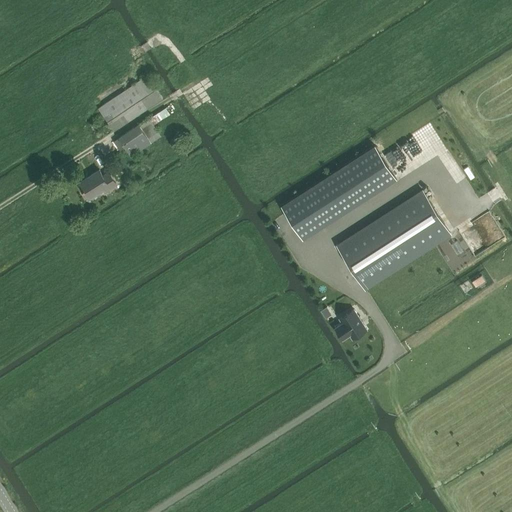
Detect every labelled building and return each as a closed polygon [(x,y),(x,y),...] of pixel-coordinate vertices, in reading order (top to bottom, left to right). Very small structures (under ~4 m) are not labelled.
[(99,108),(114,131),(163,98),(148,75),(99,108)] [(119,138),(114,141),(121,151),(126,148),(127,149),(131,156),(162,136),(150,118),(140,125),(139,124),(119,137),(119,138)] [(375,145),(282,205),(303,239),(397,179),(375,145)] [(100,170),(79,182),(84,190),(85,189),(91,198),(104,189),(105,191),(117,184),(109,172),(104,176),(100,170)] [(423,190),(338,245),(366,287),(451,233),(423,190)] [(476,286),(486,279),(483,274),(472,280),(476,286)] [(330,305),(323,309),(328,318),(335,313),(330,305)] [(343,322),(336,327),(343,338),(350,334),(353,338),(367,329),(354,309),(340,318),(343,322)]
